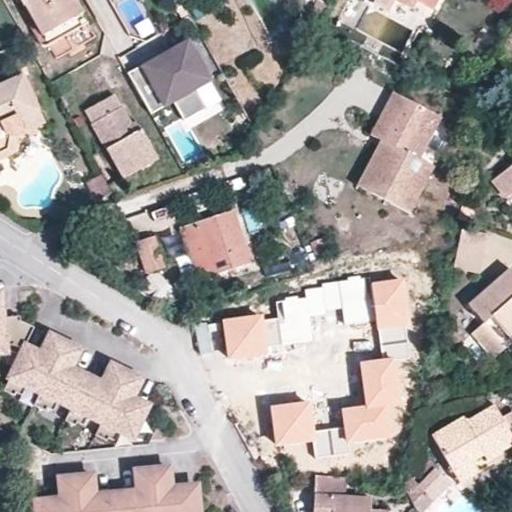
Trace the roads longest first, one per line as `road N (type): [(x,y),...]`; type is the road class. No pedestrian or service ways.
road 1 (residential): [(223,446),(149,332),(0,237)]
road 2 (residential): [(223,446),(47,461)]
